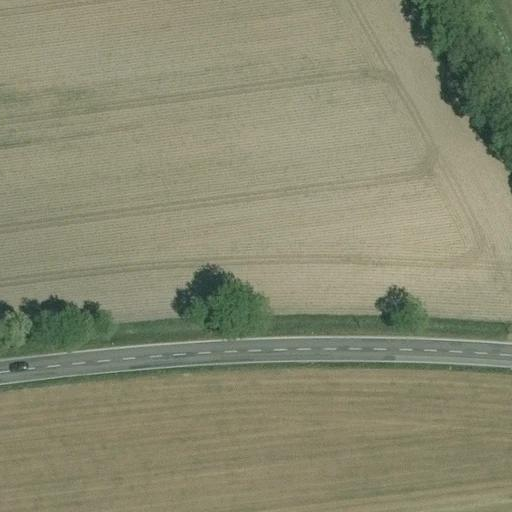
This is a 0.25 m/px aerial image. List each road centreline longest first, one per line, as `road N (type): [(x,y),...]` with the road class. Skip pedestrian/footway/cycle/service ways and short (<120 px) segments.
road 1 (tertiary): [(0,369),(333,347),(511,356)]
road 2 (tertiary): [(511,126),(445,0)]
